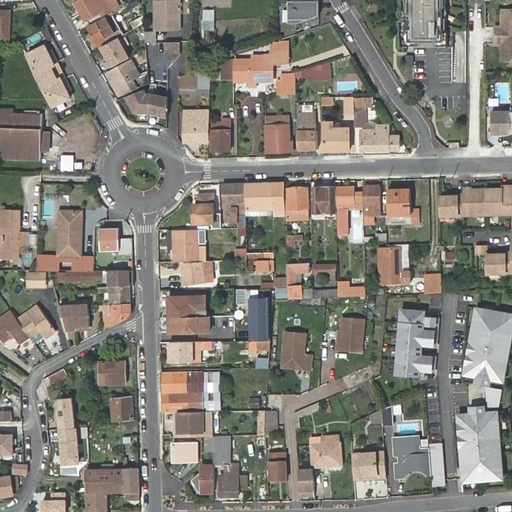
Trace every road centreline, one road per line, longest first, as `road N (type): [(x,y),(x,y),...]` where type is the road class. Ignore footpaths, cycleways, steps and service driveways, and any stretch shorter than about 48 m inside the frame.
road 1 (residential): [(0,511),(18,506),(42,460),(33,378),(147,315)]
road 2 (residential): [(174,171),(425,166)]
road 3 (residential): [(147,315),(151,511)]
road 4 (residential): [(425,166),(425,132),(336,0)]
road 5 (residential): [(46,0),(128,147)]
road 6 (residential): [(511,498),(370,511)]
